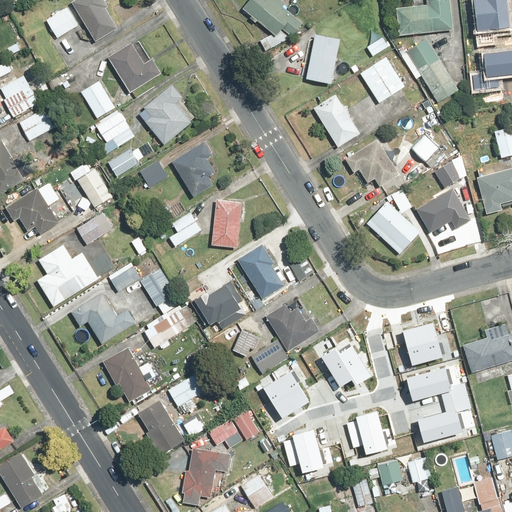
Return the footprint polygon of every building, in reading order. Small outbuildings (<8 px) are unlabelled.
[(108,8),(110,7),(106,0),(77,0),(74,2),(98,41),(120,28),(108,8)] [(262,40),(266,50),(297,37),(302,29),(306,24),(285,8),(288,4),(281,0),(252,0),(245,9),(278,33),(262,40)] [(399,9),(401,35),(455,31),(453,0),(429,0),(430,7),(399,9)] [(472,0),(475,32),(509,29),(507,0),(472,0)] [(81,25),(70,7),(49,21),(60,38),(81,25)] [(347,40),(318,34),(309,80),(339,85),(347,40)] [(376,57),(390,46),(384,37),(369,47),(376,57)] [(418,80),(423,76),(441,104),(461,91),(428,39),(403,55),(418,80)] [(164,73),(154,57),(146,62),(133,42),(110,56),(133,93),(164,73)] [(472,75),(473,90),(499,87),(498,76),(511,74),(511,50),(483,54),(485,73),(472,75)] [(390,56),(363,73),(382,103),(409,85),(390,56)] [(9,62),(0,66),(0,78),(14,71),(9,62)] [(9,99),(6,100),(15,117),(42,103),(27,75),(3,88),(9,99)] [(116,108),(101,81),(83,92),(98,118),(116,108)] [(185,98),(174,85),(142,114),(167,145),(198,120),(182,101),(185,98)] [(338,95),(316,108),(340,148),(363,134),(338,95)] [(21,122),(31,141),(58,126),(48,108),(21,122)] [(114,138),(121,148),(137,136),(118,109),(97,125),(109,142),(114,138)] [(511,126),(496,131),(504,159),(511,156),(511,126)] [(424,135),(411,149),(430,168),(443,154),(424,135)] [(403,174),(381,139),(348,159),(357,174),(358,173),(366,186),(378,179),(383,187),(403,174)] [(0,192),(2,196),(29,179),(3,140),(0,141),(0,192)] [(207,140),(175,160),(197,196),(216,184),(211,177),(219,172),(210,158),(216,154),(207,140)] [(142,163),(140,161),(145,157),(140,149),(134,152),(132,149),(111,163),(120,177),(142,163)] [(161,160),(143,171),(153,188),(171,177),(161,160)] [(454,160),(436,171),(447,188),(465,177),(454,160)] [(115,197),(98,168),(80,180),(97,208),(115,197)] [(511,169),(479,178),(489,214),(504,210),(504,207),(511,205),(511,169)] [(38,228),(41,233),(59,222),(40,189),(9,207),(17,221),(23,218),(31,232),(38,228)] [(473,220),(455,189),(419,210),(433,234),(454,222),(458,229),(473,220)] [(404,191),(394,196),(405,214),(415,208),(404,191)] [(244,201),(218,200),(216,244),(242,246),(244,201)] [(423,232),(390,201),(369,223),(402,254),(423,232)] [(177,244),(178,245),(205,227),(194,211),(175,223),(181,232),(166,242),(170,248),(177,244)] [(114,230),(104,214),(80,229),(89,245),(114,230)] [(57,305),(99,278),(118,267),(107,250),(89,262),(84,254),(76,259),(66,244),(41,260),(50,275),(41,280),(57,305)] [(249,252),(240,259),(265,298),(288,284),(275,264),(277,262),(265,245),(250,254),(249,252)] [(162,267),(142,279),(159,306),(161,305),(178,295),(179,294),(162,267)] [(208,289),(193,298),(210,327),(215,323),(218,328),(246,311),(228,281),(209,292),(208,289)] [(178,295),(161,305),(166,314),(183,303),(178,295)] [(105,345),(140,323),(131,308),(120,314),(110,298),(94,308),(89,300),(74,310),(83,326),(91,322),(105,345)] [(288,304),(270,315),(290,351),(323,332),(314,316),(309,320),(301,306),(292,311),(288,304)] [(157,347),(198,321),(188,305),(170,317),(167,313),(149,325),(150,328),(146,330),(157,347)] [(489,336),(466,343),(475,372),(511,360),(511,333),(511,334),(508,323),(487,329),(489,336)] [(404,334),(413,366),(442,358),(433,326),(404,334)] [(259,335),(245,328),(236,349),(250,355),(259,335)] [(280,339),(253,356),(265,376),(292,359),(280,339)] [(320,354),(340,386),(351,379),(355,385),(370,375),(351,346),(341,353),(336,344),(320,354)] [(131,346),(106,360),(119,384),(122,382),(133,402),(155,389),(131,346)] [(445,367),(405,378),(411,401),(442,393),(445,402),(468,396),(464,383),(451,387),(445,367)] [(204,369),(169,390),(180,407),(215,387),(204,369)] [(265,388),(283,416),(309,400),(291,372),(265,388)] [(417,422),(423,444),(464,433),(458,413),(472,409),(468,396),(445,402),(448,413),(417,422)] [(188,439),(162,398),(140,412),(151,430),(149,432),(163,454),(188,439)] [(248,410),(236,418),(249,440),(262,432),(248,410)] [(364,445),(366,455),(388,450),(379,412),(357,417),(358,422),(348,424),(353,448),(364,445)] [(233,418),(211,433),(219,444),(226,440),(232,449),(246,439),(233,418)] [(0,450),(5,448),(17,441),(8,426),(0,430),(0,450)] [(511,430),(511,429),(492,435),(499,460),(511,456),(511,430)] [(300,464),(302,474),(324,469),(316,430),(293,436),(294,440),(284,442),(290,466),(300,464)] [(233,451),(195,448),(192,469),(188,469),(186,484),(185,484),(184,492),(186,493),(185,503),(202,504),(203,495),(214,496),(216,469),(231,471),(233,451)] [(49,488),(44,479),(47,470),(43,465),(29,465),(23,454),(0,467),(23,507),(46,494),(44,491),(49,488)] [(424,458),(410,462),(415,482),(430,478),(424,458)] [(400,462),(380,467),(383,477),(385,484),(405,479),(400,462)] [(383,477),(380,467),(370,470),(373,480),(383,477)] [(259,474),(242,485),(257,507),(274,496),(259,474)] [(370,476),(344,483),(350,509),(377,502),(370,476)] [(467,511),(461,485),(444,489),(450,511),(496,511),(495,507),(474,511),(467,511)] [(7,493),(0,497),(0,511),(1,511),(1,510),(13,502),(7,493)] [(261,511),(260,511),(258,511),(233,511),(226,501),(211,511),(261,511)]
